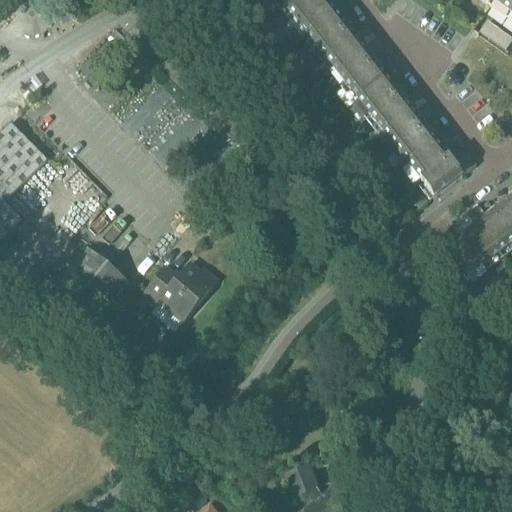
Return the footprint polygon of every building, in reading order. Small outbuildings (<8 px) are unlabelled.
[(276,0),(307,40),(335,18),(328,8),(331,6),(326,0),(276,0)] [(511,0),(485,0),(511,18),(511,0)] [(335,18),(307,40),(360,108),(388,86),(379,73),(382,71),(372,58),(365,49),(362,46),(355,37),(346,25),(343,27),(335,18)] [(487,25),(479,36),(488,42),(496,31),(487,25)] [(366,29),(355,37),(362,46),(373,38),(366,29)] [(375,41),(365,49),(372,58),(376,55),(382,50),(375,41)] [(388,86),(360,108),(407,168),(436,146),(429,138),(432,135),(423,123),(415,114),(413,111),(406,102),(401,96),(398,98),(388,86)] [(410,99),(406,102),(413,111),(423,103),(416,93),(410,99)] [(426,106),(415,114),(423,123),(426,120),(433,115),(426,106)] [(0,246),(23,225),(5,206),(47,164),(11,127),(0,138),(0,246)] [(436,146),(407,168),(433,202),(462,180),(465,178),(462,174),(455,165),(452,161),(449,163),(437,148),(436,146)] [(459,162),(455,165),(462,174),(472,166),(465,157),(459,162)] [(453,248),(443,256),(451,266),(446,270),(453,278),(457,274),(465,284),(511,247),(511,209),(508,205),(499,212),(497,209),(484,218),(475,225),(472,228),(463,235),(459,238),(451,244),(453,248)] [(476,208),(467,215),(475,225),(484,218),(476,208)] [(464,217),(455,225),(458,228),(463,235),(472,228),(464,217)] [(87,253),(61,284),(101,317),(127,286),(87,253)] [(165,271),(144,296),(183,327),(215,288),(190,267),(178,281),(165,271)] [(471,295),(465,300),(470,307),(476,302),(471,295)] [(108,329),(100,339),(109,347),(117,337),(108,329)] [(321,501),(314,492),(316,492),(308,469),(285,477),(293,499),(304,495),(312,507),(305,511),(349,511),(336,491),(321,501)]
